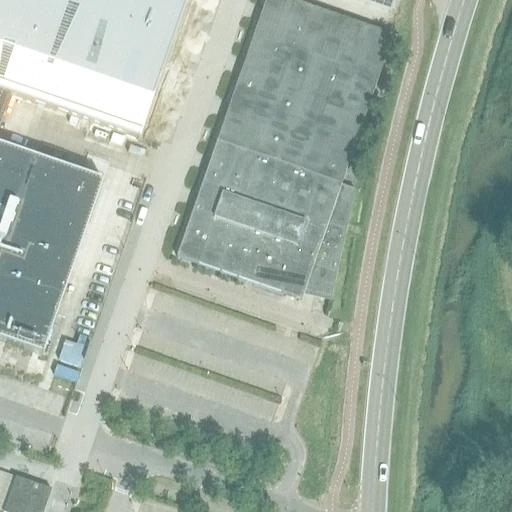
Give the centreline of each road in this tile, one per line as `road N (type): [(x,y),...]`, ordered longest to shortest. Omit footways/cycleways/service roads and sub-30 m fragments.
road 1 (tertiary): [(375,511),(397,277),(436,90),(464,0)]
road 2 (residential): [(233,0),(143,261)]
road 3 (residential): [(85,440),(305,511)]
road 4 (residential): [(143,261),(85,440)]
road 5 (residential): [(143,261),(317,320)]
